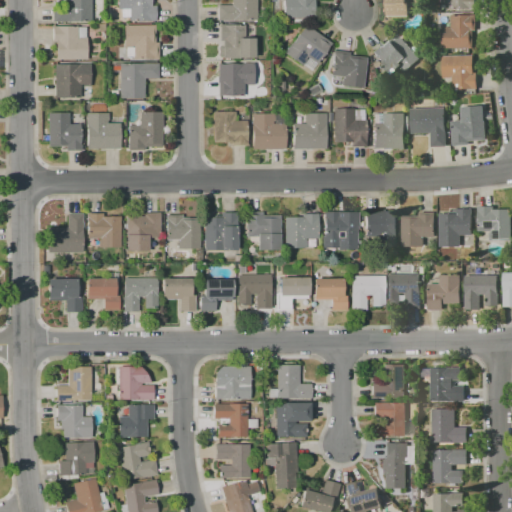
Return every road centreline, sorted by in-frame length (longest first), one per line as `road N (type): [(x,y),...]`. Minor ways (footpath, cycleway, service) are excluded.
road 1 (residential): [(17,0),(27,511)]
road 2 (residential): [(22,344),(511,340)]
road 3 (residential): [(24,183),(447,183),(511,171)]
road 4 (residential): [(187,0),(190,182)]
road 5 (residential): [(183,345),(183,467),(198,511)]
road 6 (residential): [(496,343),(497,511)]
